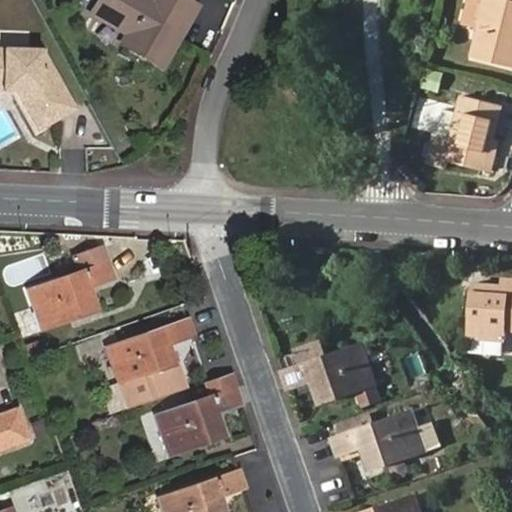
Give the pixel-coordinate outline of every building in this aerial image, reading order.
[(174,20),(182,5),(173,0),(148,0),(148,1),(147,0),(94,0),(87,11),(128,36),(121,48),(155,69),(172,38),(165,34),(174,20)] [(476,30),(477,28),(484,0),(463,0),(457,25),(476,30)] [(484,0),(477,28),(476,30),(469,56),(511,68),(511,67),(511,2),(503,0),(484,0)] [(190,9),(182,5),(174,20),(182,24),(190,9)] [(38,49),(0,48),(0,86),(11,87),(10,92),(29,130),(69,110),(38,49)] [(432,90),(436,71),(419,66),(415,84),(432,90)] [(475,168),(486,129),(493,103),(458,93),(445,134),(428,130),(419,162),(436,166),(439,158),(475,168)] [(493,131),(486,129),(475,168),(482,171),(493,131)] [(84,289),(92,286),(117,278),(103,246),(77,255),(78,257),(82,271),(68,277),(30,289),(41,322),(90,305),(84,289)] [(78,257),(63,262),(68,277),(82,271),(78,257)] [(313,278),(312,266),(289,266),(289,277),(313,278)] [(470,336),(506,339),(506,338),(506,329),(511,328),(511,286),(473,283),(470,336)] [(100,310),(92,286),(84,289),(90,305),(41,322),(43,329),(100,310)] [(168,344),(192,336),(187,319),(107,347),(119,381),(167,364),(162,347),(168,344)] [(57,328),(20,340),(27,360),(63,347),(57,328)] [(504,353),(506,339),(470,336),(469,350),(504,353)] [(176,368),(168,344),(162,347),(167,364),(119,381),(121,387),(176,368)] [(363,345),(284,372),(289,389),(314,380),(320,378),(326,394),(375,378),(363,345)] [(184,390),(176,368),(121,387),(130,409),(184,390)] [(320,378),(314,380),(322,403),(377,383),(375,378),(326,394),(320,378)] [(218,412),(241,405),(236,389),(156,415),(167,448),(218,432),(212,414),(218,412)] [(358,430),(330,439),(335,456),(362,446),(369,444),(376,461),(424,444),(413,410),(372,425),(370,419),(356,424),(358,430)] [(0,447),(26,438),(17,411),(0,416),(0,447)] [(218,432),(167,448),(170,455),(226,436),(218,412),(212,414),(218,432)] [(421,425),(429,450),(441,446),(433,421),(421,425)] [(426,450),(424,444),(376,461),(369,444),(362,446),(371,469),(426,450)] [(220,496),(243,488),(238,471),(159,499),(163,511),(218,511),(215,497),(220,496)] [(421,511),(415,494),(364,511),(421,511)] [(225,511),(220,496),(215,497),(218,511),(225,511)]
